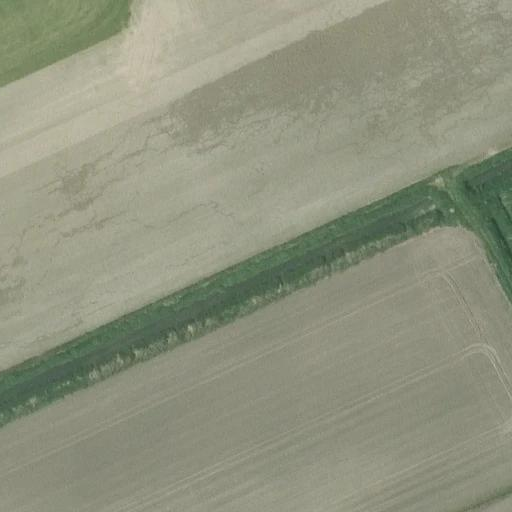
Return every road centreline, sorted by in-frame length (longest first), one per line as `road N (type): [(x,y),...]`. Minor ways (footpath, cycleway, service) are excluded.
road 1 (track): [(450,176),(0,387)]
road 2 (track): [(450,176),(511,292)]
